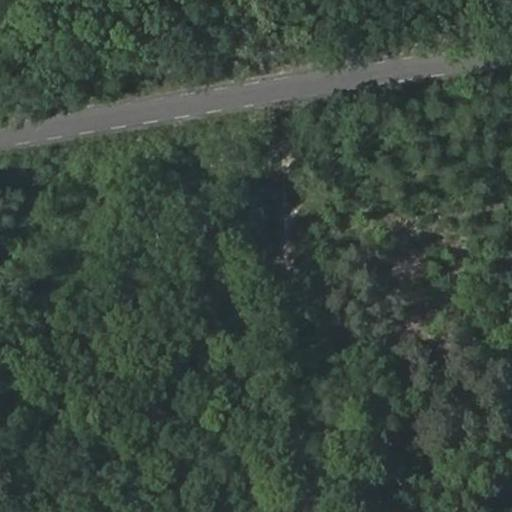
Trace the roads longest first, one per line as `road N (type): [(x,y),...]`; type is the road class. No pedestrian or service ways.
road 1 (track): [(294,511),(293,80)]
road 2 (tertiary): [(0,124),(293,80)]
road 3 (residential): [(293,80),(511,46)]
